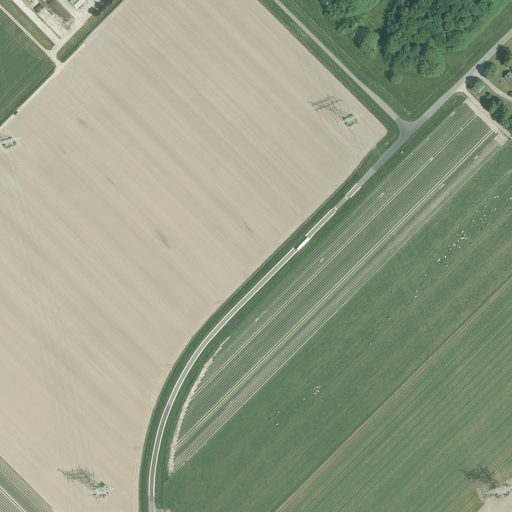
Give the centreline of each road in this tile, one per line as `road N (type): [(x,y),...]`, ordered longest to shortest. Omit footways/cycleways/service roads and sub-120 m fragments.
road 1 (unclassified): [(151,511),(159,433),(198,351),(409,132)]
road 2 (unclassified): [(409,132),(273,0)]
road 3 (unclassified): [(409,132),(511,31)]
